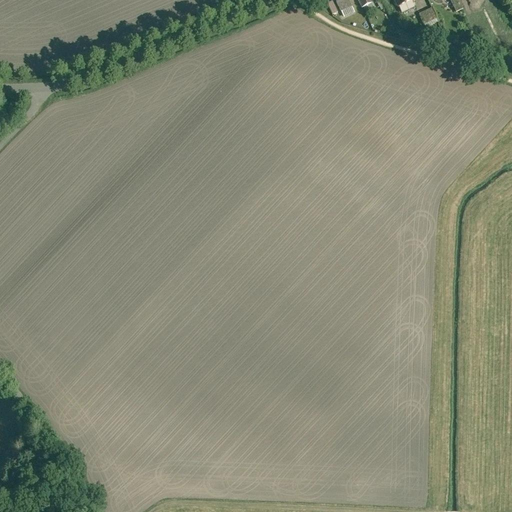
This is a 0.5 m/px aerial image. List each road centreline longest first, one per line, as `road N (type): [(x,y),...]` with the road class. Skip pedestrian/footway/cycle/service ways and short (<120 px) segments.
road 1 (track): [(153,511),(180,499),(430,511)]
road 2 (unclassified): [(280,0),(37,100)]
road 3 (unclassified): [(0,364),(105,511)]
